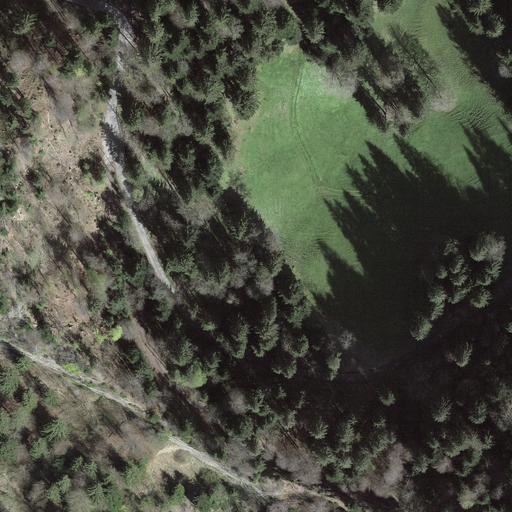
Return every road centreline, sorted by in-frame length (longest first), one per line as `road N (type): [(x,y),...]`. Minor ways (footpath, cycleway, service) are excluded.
road 1 (unclassified): [(93,0),(117,11),(126,29),(111,131),(139,229),(175,298),(206,333),(271,363),(332,375),(375,373),(511,285)]
road 2 (track): [(111,114),(110,203),(147,343),(167,378),(275,456),(388,500),(398,511)]
road 3 (track): [(286,0),(301,24),(293,131),(318,184),(330,193),(450,208),(511,188)]
